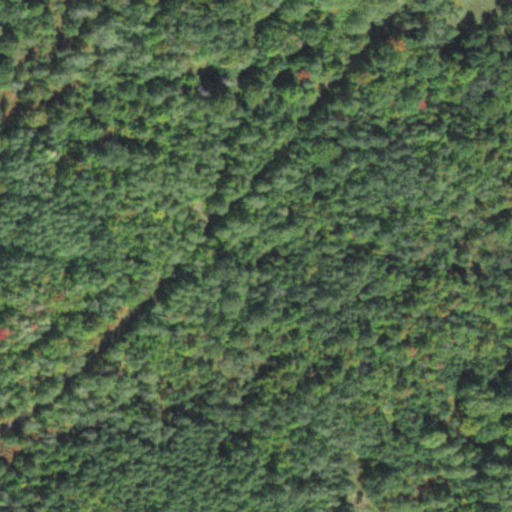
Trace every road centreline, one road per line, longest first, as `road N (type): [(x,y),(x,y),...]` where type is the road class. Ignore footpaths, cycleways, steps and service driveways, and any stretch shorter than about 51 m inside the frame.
road 1 (track): [(266,0),(239,55),(185,242),(126,314),(0,425)]
road 2 (track): [(185,242),(404,0)]
